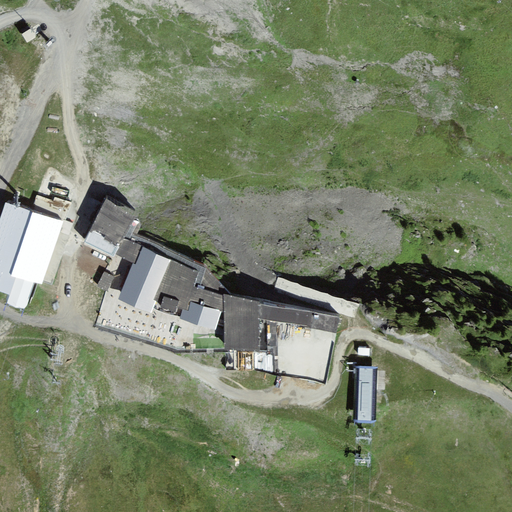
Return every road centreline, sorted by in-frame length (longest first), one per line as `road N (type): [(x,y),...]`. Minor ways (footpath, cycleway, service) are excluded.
road 1 (track): [(0,307),(36,320),(74,309),(98,335),(167,356),(258,405),(312,410),(343,386)]
road 2 (track): [(64,90),(75,27),(24,16),(0,27)]
road 3 (track): [(511,408),(384,345)]
road 4 (track): [(64,90),(0,194)]
